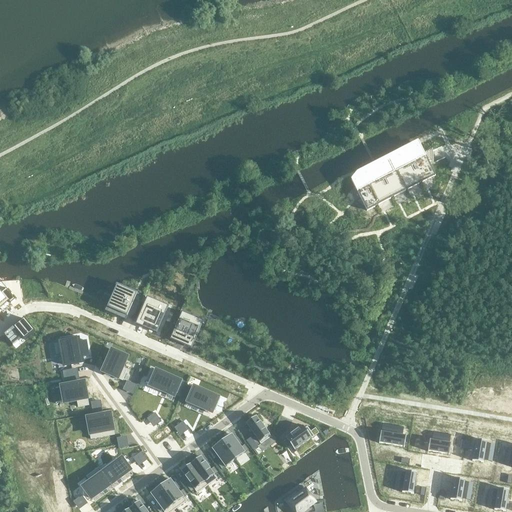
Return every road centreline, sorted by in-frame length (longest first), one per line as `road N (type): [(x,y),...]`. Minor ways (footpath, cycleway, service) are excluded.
road 1 (residential): [(346,427),(468,146)]
road 2 (residential): [(266,393),(65,310),(34,309),(0,331)]
road 3 (residential): [(162,469),(266,393)]
